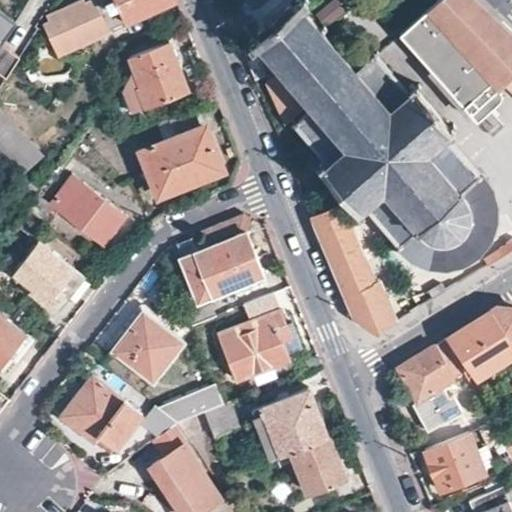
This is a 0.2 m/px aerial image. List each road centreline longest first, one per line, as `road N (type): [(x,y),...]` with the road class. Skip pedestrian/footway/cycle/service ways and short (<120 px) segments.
road 1 (residential): [(20,494),(26,405),(155,239),(273,183)]
road 2 (residential): [(273,183),(347,374)]
road 3 (residential): [(202,0),(273,183)]
road 4 (residential): [(511,274),(347,374)]
road 5 (residential): [(347,374),(400,511)]
